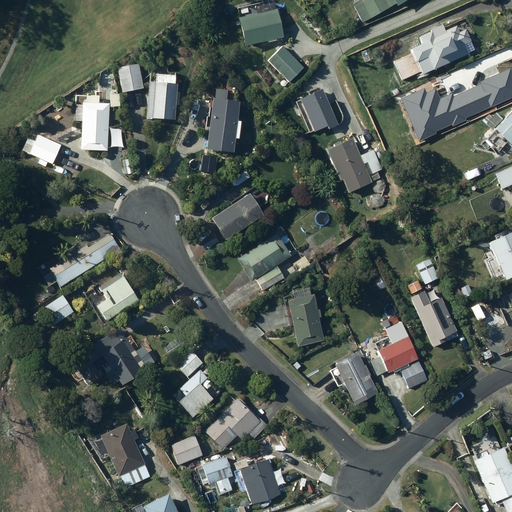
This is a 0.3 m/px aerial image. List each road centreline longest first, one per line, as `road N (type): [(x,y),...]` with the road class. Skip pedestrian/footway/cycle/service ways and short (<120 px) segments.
road 1 (residential): [(151,216),(234,339),(373,474)]
road 2 (residential): [(373,474),(511,371)]
